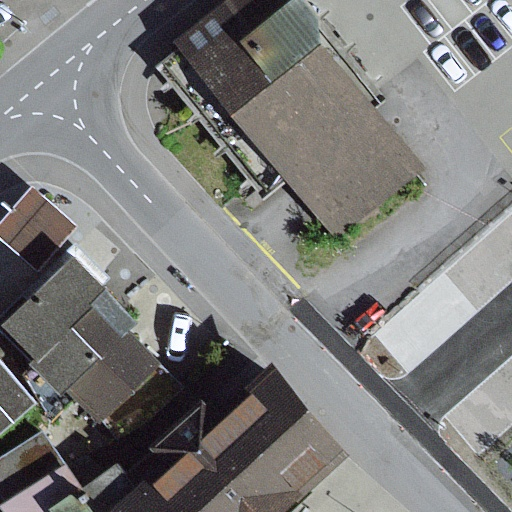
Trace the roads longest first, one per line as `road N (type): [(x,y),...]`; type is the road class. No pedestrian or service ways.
road 1 (residential): [(33,82),(452,511)]
road 2 (residential): [(33,82),(136,0)]
